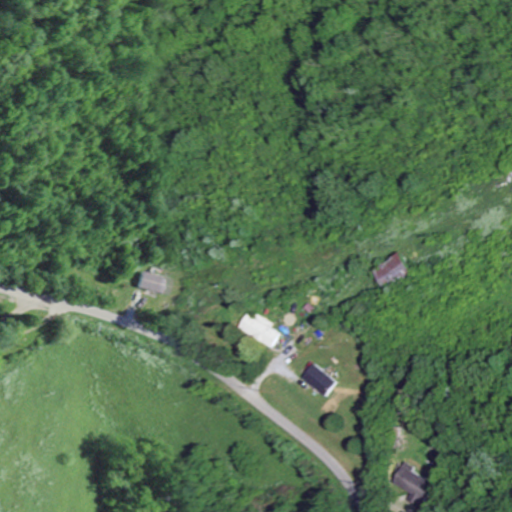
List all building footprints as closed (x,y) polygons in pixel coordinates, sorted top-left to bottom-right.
[(389,290),(417,277),(406,253),(386,262),(388,268),(381,271),(389,290)] [(132,287),(165,295),(169,279),(136,271),(132,287)] [(264,314),(261,319),(252,313),(244,327),(279,347),(287,333),(277,328),(280,323),(264,314)] [(308,376),(330,397),(343,383),(321,362),(308,376)] [(437,482),(418,470),(420,466),(410,460),(396,483),(412,494),(409,499),(421,507),(437,482)]
